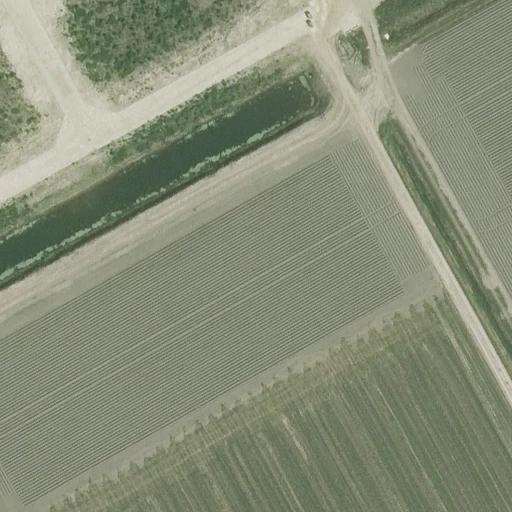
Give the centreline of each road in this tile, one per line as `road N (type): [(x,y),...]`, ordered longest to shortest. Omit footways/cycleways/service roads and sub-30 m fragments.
road 1 (residential): [(91,136),(337,0)]
road 2 (residential): [(15,0),(91,136)]
